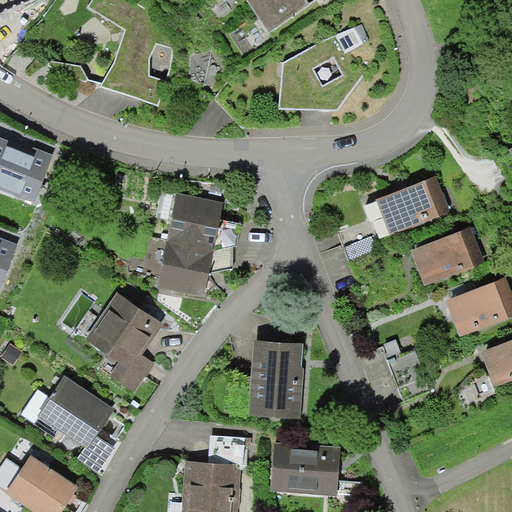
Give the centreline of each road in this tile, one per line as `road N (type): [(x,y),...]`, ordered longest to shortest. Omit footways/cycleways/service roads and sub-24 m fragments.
road 1 (residential): [(104,511),(148,416),(239,306),(298,266)]
road 2 (residential): [(0,80),(67,120),(126,140),(282,158)]
road 3 (residential): [(298,266),(397,511)]
road 4 (residential): [(282,158),(374,142),(407,117),(424,75),(409,0)]
